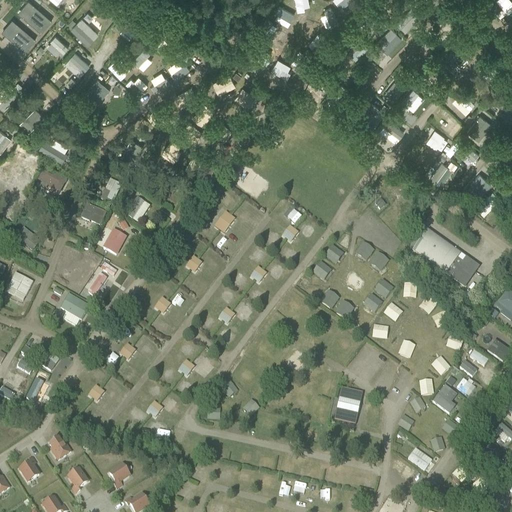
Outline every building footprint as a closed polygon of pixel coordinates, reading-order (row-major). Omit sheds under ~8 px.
[(22,17),(41,33),(52,20),(32,4),(22,17)] [(493,4),(490,7),(495,12),(498,9),(493,4)] [(116,5),(108,9),(112,15),(120,10),(116,5)] [(395,24),(405,32),(420,14),(411,6),(395,24)] [(372,21),(380,29),(388,21),(380,13),(372,21)] [(35,39),(16,23),(6,36),(25,52),(35,39)] [(295,23),(282,37),(289,44),(302,29),(295,23)] [(278,27),(274,33),(281,37),(284,30),(278,27)] [(392,27),(375,43),(386,54),(403,39),(392,27)] [(55,35),(45,46),(56,56),(66,45),(55,35)] [(356,37),(345,50),(356,60),(367,46),(356,37)] [(269,40),(260,49),(274,61),(283,51),(269,40)] [(182,41),(174,53),(186,60),(194,48),(182,41)] [(451,61),(464,53),(458,44),(445,53),(450,61),(445,64),(449,69),(445,71),(448,76),(457,70),(451,61)] [(44,50),(40,46),(36,51),(40,55),(44,50)] [(151,60),(147,56),(150,52),(144,46),(131,60),(142,70),(151,60)] [(78,77),(89,65),(74,51),(63,63),(78,77)] [(373,52),(369,55),(375,61),(378,57),(373,52)] [(285,55),(280,68),(288,71),(293,58),(285,55)] [(115,65),(111,61),(107,65),(119,78),(130,69),(121,59),(115,65)] [(185,62),(181,65),(178,60),(166,67),(174,79),(190,69),(185,62)] [(495,67),(485,77),(492,85),(503,76),(495,67)] [(162,71),(149,78),(153,84),(150,85),(153,92),(169,84),(162,71)] [(241,76),(236,72),(232,76),(238,81),(241,76)] [(137,75),(132,80),(142,89),(147,85),(137,75)] [(230,75),(211,82),(216,94),(234,87),(230,75)] [(319,95),(326,85),(313,75),(305,85),(319,95)] [(71,78),(67,83),(71,87),(75,82),(71,78)] [(97,102),(109,90),(97,78),(85,90),(97,102)] [(130,78),(125,82),(137,95),(142,90),(130,78)] [(381,95),(386,99),(398,85),(393,80),(381,95)] [(121,87),(122,85),(118,82),(116,85),(115,85),(113,93),(119,95),(121,87)] [(504,89),(502,87),(503,86),(499,82),(494,86),(499,91),(500,93),(504,89)] [(0,91),(0,107),(3,111),(18,94),(7,84),(0,91)] [(387,98),(391,102),(403,90),(399,86),(387,98)] [(247,106),(254,98),(243,88),(235,96),(247,106)] [(411,111),(423,97),(412,88),(400,102),(411,111)] [(451,101),(465,114),(474,104),(460,91),(451,101)] [(496,104),(506,115),(511,109),(511,100),(506,94),(504,96),(502,94),(499,96),(501,99),(496,104)] [(33,101),(18,116),(22,120),(37,105),(33,101)] [(28,133),(44,118),(35,109),(20,124),(28,133)] [(8,114),(11,122),(16,119),(13,111),(8,114)] [(467,132),(479,139),(490,122),(477,114),(467,132)] [(448,117),(440,124),(450,136),(459,128),(448,117)] [(223,139),(231,130),(219,120),(211,130),(223,139)] [(188,142),(199,130),(189,121),(178,133),(188,142)] [(56,134),(50,128),(45,133),(51,139),(56,134)] [(0,153),(12,139),(0,129),(0,153)] [(381,141),(385,136),(378,131),(374,136),(381,141)] [(153,141),(147,139),(145,145),(150,147),(153,141)] [(44,140),(39,149),(62,163),(67,154),(64,153),(50,144),(44,140)] [(171,140),(160,152),(172,162),(182,150),(171,140)] [(121,157),(135,164),(143,147),(136,143),(131,154),(125,151),(121,157)] [(109,151),(116,154),(118,149),(111,146),(109,151)] [(499,150),(495,154),(500,160),(504,156),(499,150)] [(437,158),(443,162),(446,158),(441,153),(437,158)] [(5,168),(24,175),(29,163),(19,159),(17,165),(8,161),(5,168)] [(202,174),(206,163),(193,159),(189,170),(202,174)] [(441,162),(429,179),(440,187),(452,170),(441,162)] [(45,169),(38,182),(42,184),(40,188),(46,191),(48,187),(60,194),(67,180),(45,169)] [(457,169),(453,174),(458,177),(461,172),(457,169)] [(491,186),(479,174),(465,190),(477,201),(491,186)] [(511,194),(511,176),(503,185),(511,194)] [(126,178),(123,184),(130,187),(132,181),(126,178)] [(122,186),(110,181),(101,201),(112,206),(122,186)] [(34,197),(37,192),(32,189),(29,194),(34,197)] [(219,212),(227,199),(217,192),(209,206),(219,212)] [(497,197),(492,192),(487,197),(492,202),(497,197)] [(139,200),(127,217),(137,224),(150,207),(139,200)] [(375,206),(380,211),(385,206),(380,200),(375,206)] [(81,219),(100,228),(106,215),(86,206),(81,219)] [(290,207),(286,212),(297,221),(301,216),(290,207)] [(239,216),(247,220),(250,213),(242,210),(239,216)] [(226,213),(215,228),(224,235),(235,220),(226,213)] [(125,223),(120,226),(119,226),(123,233),(129,230),(125,223)] [(209,236),(214,230),(207,224),(202,231),(209,236)] [(311,241),(315,236),(303,225),(299,230),(311,241)] [(291,244),(298,234),(290,227),(282,237),(291,244)] [(15,240),(32,253),(40,242),(23,229),(15,240)] [(113,247),(120,235),(113,231),(103,250),(116,257),(120,251),(113,247)] [(427,232),(412,252),(464,288),(475,273),(457,261),(461,255),(446,245),(445,245),(441,241),(427,232)] [(218,239),(214,246),(223,251),(227,244),(218,239)] [(357,252),(368,260),(374,252),(363,244),(357,252)] [(281,253),(289,258),(294,251),(286,246),(281,253)] [(340,253),(332,247),(324,258),(332,264),(340,253)] [(253,257),(261,263),(267,254),(260,249),(253,257)] [(202,262),(210,268),(216,260),(208,254),(202,262)] [(378,254),(372,262),(383,271),(389,263),(378,254)] [(193,258),(186,268),(194,275),(202,264),(193,258)] [(320,281),(329,269),(321,263),(312,275),(320,281)] [(101,270),(107,274),(111,269),(105,264),(101,270)] [(269,264),(264,271),(275,280),(281,273),(269,264)] [(172,274),(176,279),(183,272),(179,268),(172,274)] [(259,285),(267,275),(258,268),(250,278),(259,285)] [(15,274),(8,289),(26,298),(33,283),(15,274)] [(240,275),(235,283),(243,289),(249,281),(240,275)] [(165,281),(158,290),(166,296),(173,287),(165,281)] [(184,287),(199,296),(202,291),(187,282),(184,287)] [(386,284),(377,295),(385,301),(393,290),(386,284)] [(417,287),(404,286),(403,296),(416,297),(417,287)] [(53,293),(61,297),(63,293),(55,289),(53,293)] [(510,323),(511,320),(511,295),(507,292),(495,307),(501,312),(500,315),(510,323)] [(331,312),(337,303),(325,295),(320,304),(331,312)] [(80,322),(81,322),(89,308),(68,296),(60,310),(67,314),(80,322)] [(290,312),(298,312),(297,298),(289,299),(290,312)] [(382,304),(374,298),(366,309),(374,315),(382,304)] [(427,298),(421,306),(431,314),(437,306),(427,298)] [(162,299),(155,309),(163,316),(171,306),(162,299)] [(239,303),(233,313),(242,319),(248,309),(239,303)] [(346,322),(352,314),(340,306),(335,314),(346,322)] [(392,306),(384,316),(392,322),(400,312),(392,306)] [(498,315),(490,309),(486,314),(494,321),(498,315)] [(218,319),(227,326),(235,316),(226,310),(218,319)] [(444,312),(435,317),(441,328),(450,324),(444,312)] [(209,318),(205,326),(214,330),(218,322),(209,318)] [(330,338),(335,332),(329,327),(324,332),(330,338)] [(383,341),(384,328),(375,327),(374,327),(373,339),(383,341)] [(130,328),(124,338),(130,342),(137,332),(130,328)] [(216,338),(223,343),(227,337),(220,332),(216,338)] [(345,336),(340,343),(348,350),(353,343),(345,336)] [(463,341),(454,338),(449,350),(459,353),(463,341)] [(149,356),(155,348),(142,339),(136,347),(149,356)] [(259,339),(254,346),(266,354),(271,347),(259,339)] [(125,340),(116,351),(118,353),(128,342),(125,340)] [(487,352),(503,364),(511,354),(494,342),(487,352)] [(189,343),(182,351),(189,357),(196,350),(189,343)] [(127,345),(119,356),(128,362),(136,352),(127,345)] [(414,351),(402,346),(398,355),(410,360),(414,351)] [(25,347),(21,354),(26,357),(30,351),(25,347)] [(51,373),(55,367),(46,360),(49,355),(38,348),(30,358),(51,373)] [(473,351),(469,357),(482,368),(487,362),(473,351)] [(108,356),(105,363),(113,366),(115,359),(108,356)] [(192,363),(203,375),(210,368),(199,357),(192,363)] [(450,369),(443,361),(434,370),(440,377),(450,369)] [(123,362),(117,371),(130,380),(136,371),(123,362)] [(195,368),(186,362),(178,372),(187,378),(195,368)] [(464,362),(459,368),(472,379),(477,372),(464,362)] [(169,368),(163,373),(169,380),(175,374),(169,368)] [(241,372),(235,380),(244,386),(249,378),(241,372)] [(2,387),(10,390),(13,382),(6,379),(2,387)] [(450,379),(447,384),(452,388),(456,383),(450,379)] [(456,388),(469,398),(476,388),(463,379),(456,388)] [(25,402),(36,407),(47,386),(35,380),(25,402)] [(107,389),(116,394),(121,387),(112,381),(107,389)] [(186,394),(190,385),(183,382),(179,390),(186,394)] [(149,383),(146,392),(160,398),(164,389),(149,383)] [(235,390),(230,383),(222,389),(227,396),(235,390)] [(432,385),(420,387),(421,397),(434,395),(432,385)] [(450,404),(456,396),(444,386),(431,403),(447,416),(455,407),(450,404)] [(104,394),(96,387),(88,397),(97,403),(104,394)] [(342,389),(334,421),(355,426),(359,411),(363,394),(342,389)] [(286,405),(290,397),(280,392),(276,401),(286,405)] [(70,406),(79,409),(82,400),(73,396),(70,406)] [(161,405),(173,414),(180,406),(167,396),(161,405)] [(423,406),(418,399),(411,404),(415,411),(423,406)] [(259,409),(252,402),(246,408),(253,415),(259,409)] [(146,413),(155,420),(163,410),(154,403),(146,413)] [(309,413),(310,406),(304,404),(302,412),(309,413)] [(317,409),(315,421),(326,423),(328,412),(317,409)] [(208,410),(207,420),(216,421),(216,410),(208,410)] [(136,428),(141,420),(135,417),(132,421),(125,417),(123,421),(136,428)] [(410,422),(403,418),(398,425),(405,430),(410,422)] [(479,429),(484,433),(488,427),(484,424),(479,429)] [(453,437),(458,430),(452,425),(446,432),(453,437)] [(506,445),(511,438),(511,434),(502,425),(494,433),(506,445)] [(163,439),(164,429),(154,428),(153,438),(163,439)] [(50,451),(57,463),(72,453),(64,441),(62,443),(59,438),(49,445),(52,450),(50,451)] [(371,450),(373,441),(366,439),(363,447),(371,450)] [(496,463),(501,456),(484,442),(474,454),(486,464),(491,459),(496,463)] [(433,446),(435,454),(444,451),(442,443),(433,446)] [(414,449),(406,460),(423,473),(431,461),(414,449)] [(463,460),(468,467),(473,463),(468,456),(463,460)] [(32,460),(28,462),(29,464),(20,470),(28,484),(39,476),(33,467),(35,465),(32,460)] [(197,474),(207,477),(211,465),(202,461),(197,474)] [(396,461),(391,468),(399,473),(404,465),(396,461)] [(314,476),(318,465),(308,462),(305,473),(314,476)] [(116,484),(114,485),(116,490),(122,486),(120,484),(130,477),(122,466),(109,475),(116,484)] [(409,479),(414,471),(406,466),(401,474),(409,479)] [(463,481),(471,473),(463,466),(455,474),(463,481)] [(228,467),(223,481),(232,484),(237,470),(228,467)] [(245,486),(250,471),(242,469),(237,483),(245,486)] [(88,483),(79,470),(68,478),(75,487),(72,489),(76,494),(80,492),(79,490),(88,483)] [(339,470),(334,484),(342,487),(347,473),(339,470)] [(0,495),(10,489),(3,477),(0,479),(0,477),(0,495)] [(359,487),(369,490),(372,481),(362,478),(359,487)] [(481,494),(490,488),(483,479),(474,485),(481,494)] [(183,497),(189,489),(184,486),(179,494),(183,497)] [(329,499),(331,491),(324,490),(322,498),(329,499)] [(348,510),(349,504),(356,506),(358,494),(345,492),(341,509),(348,510)] [(435,495),(433,506),(444,508),(446,498),(435,495)] [(130,499),(125,503),(128,507),(130,506),(133,511),(141,511),(149,507),(142,496),(132,502),(130,499)] [(60,509),(54,499),(43,506),(46,511),(66,511),(63,507),(60,509)] [(511,504),(506,501),(503,506),(510,510),(511,505),(511,504)]
